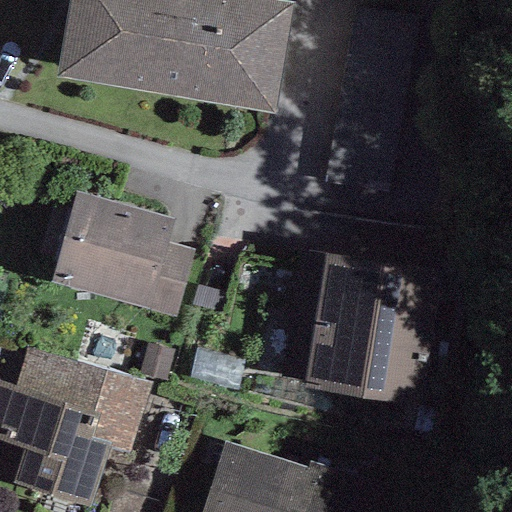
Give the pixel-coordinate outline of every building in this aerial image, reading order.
[(293,2),(278,0),(68,0),(56,77),(273,114),(293,2)] [(331,194),(392,205),(423,32),(362,21),(331,194)] [(173,219),(75,193),(51,283),(175,317),(192,249),(168,243),(173,219)] [(470,277),(328,254),(306,389),(447,412),(470,277)] [(226,294),(197,286),(192,304),(222,312),(226,294)] [(146,344),(138,375),(165,381),(173,350),(146,344)] [(14,386),(0,381),(0,441),(24,450),(13,484),(89,508),(111,449),(128,453),(151,384),(27,346),(14,386)] [(306,468),(223,442),(199,511),(373,511),(382,485),(308,462),(306,468)]
